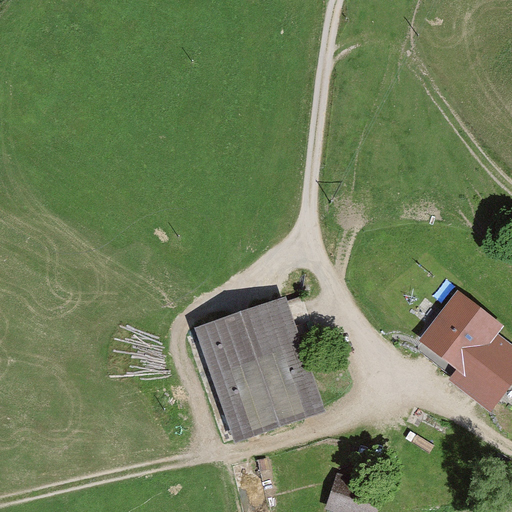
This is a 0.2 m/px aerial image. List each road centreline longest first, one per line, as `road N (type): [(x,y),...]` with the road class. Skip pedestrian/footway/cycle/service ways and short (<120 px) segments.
road 1 (track): [(511,445),(406,385),(375,419),(0,502)]
road 2 (unclassified): [(406,385),(345,321),(316,267),(313,209),(331,54)]
